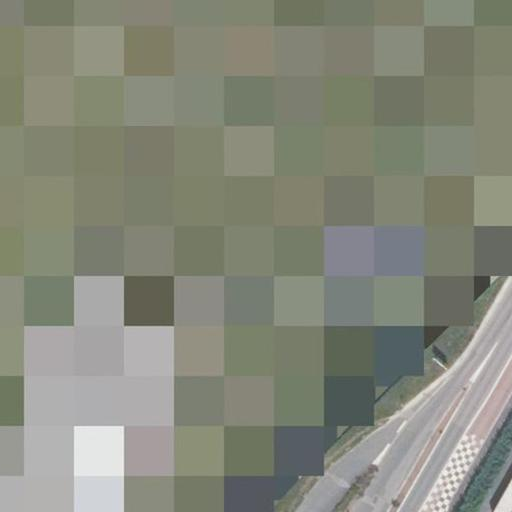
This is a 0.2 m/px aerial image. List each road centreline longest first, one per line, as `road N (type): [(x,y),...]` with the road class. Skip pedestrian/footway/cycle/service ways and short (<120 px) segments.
road 1 (tertiary): [(511,271),(368,511)]
road 2 (tertiary): [(408,511),(511,327)]
